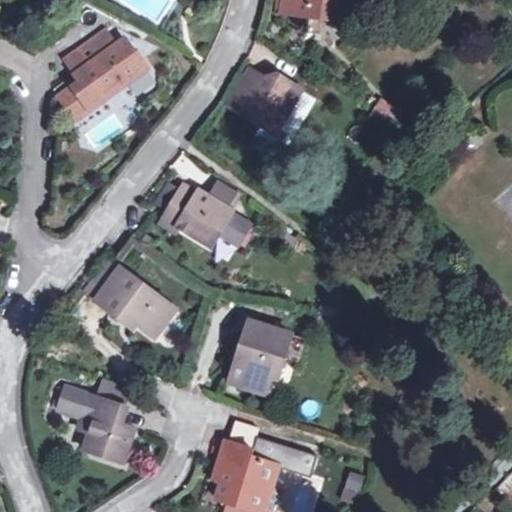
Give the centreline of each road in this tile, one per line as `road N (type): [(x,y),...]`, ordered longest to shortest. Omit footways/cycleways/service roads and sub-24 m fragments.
road 1 (residential): [(24,305),(160,156),(211,81),(239,28),(243,0)]
road 2 (residential): [(39,70),(24,305)]
road 3 (residential): [(29,511),(3,424),(7,360),(24,305)]
road 4 (residential): [(194,405),(148,493),(113,511)]
